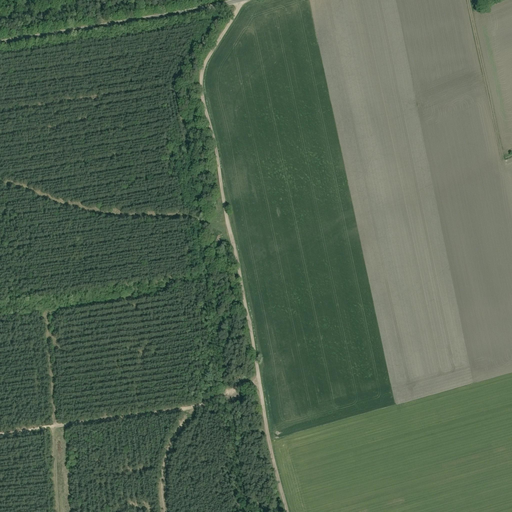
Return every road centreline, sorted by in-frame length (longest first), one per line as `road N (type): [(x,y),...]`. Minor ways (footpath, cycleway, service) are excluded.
road 1 (track): [(287,511),(202,87),(205,61),(243,0)]
road 2 (track): [(258,380),(191,407),(0,434)]
road 3 (residential): [(0,42),(240,0)]
